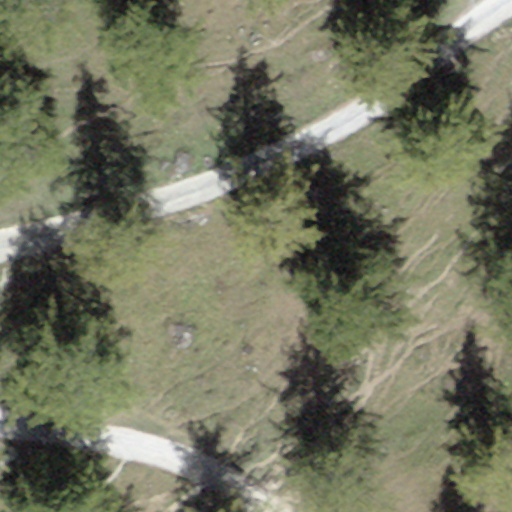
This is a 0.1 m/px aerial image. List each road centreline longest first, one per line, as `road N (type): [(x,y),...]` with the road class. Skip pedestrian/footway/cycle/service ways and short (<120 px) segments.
road 1 (unclassified): [(510,0),(375,106),(275,159),(112,219),(0,245)]
road 2 (unclassified): [(0,420),(191,464),(274,511)]
